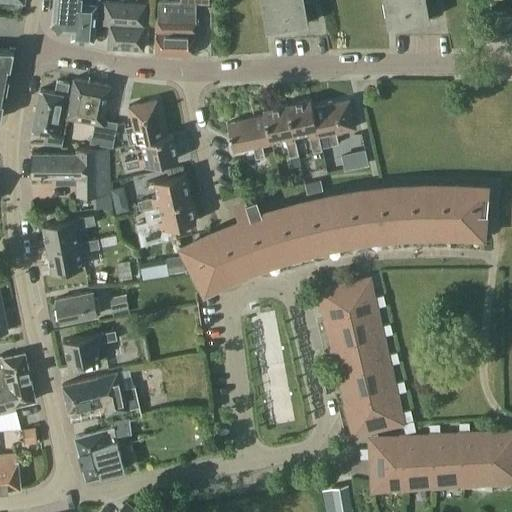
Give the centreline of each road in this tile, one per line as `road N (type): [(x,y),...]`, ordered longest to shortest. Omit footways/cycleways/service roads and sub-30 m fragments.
road 1 (residential): [(64,480),(20,265),(11,136)]
road 2 (residential): [(511,64),(186,71)]
road 3 (residential): [(256,291),(281,289),(292,305),(320,427),(303,450),(268,457),(250,450)]
road 4 (residential): [(256,291),(208,182),(186,71)]
road 5 (residential): [(64,480),(96,493),(236,463),(250,450)]
road 6 (residential): [(250,450),(228,318),(232,303),(256,291)]
road 7 (residential): [(186,71),(28,49)]
